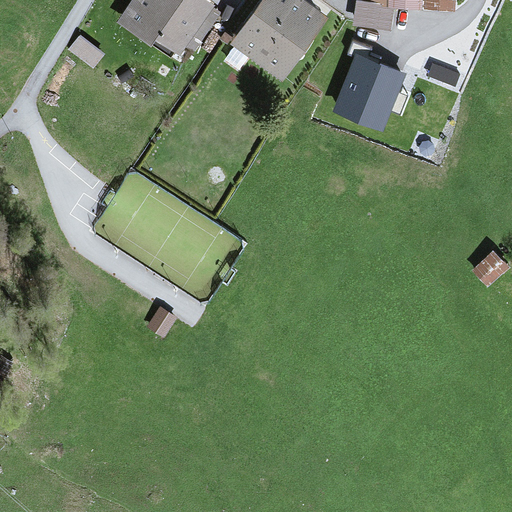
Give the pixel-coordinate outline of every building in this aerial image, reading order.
[(203,2),(200,0),(120,0),(108,17),(164,57),(203,2)] [(291,0),(258,0),(225,41),(269,78),(317,21),(291,0)] [(421,0),(421,8),(456,10),(456,0),(421,0)] [(355,6),(352,25),(386,31),(390,12),(355,6)] [(404,79),(360,59),(338,107),(382,127),(404,79)] [(493,252),(474,267),(487,284),(506,269),(493,252)]
